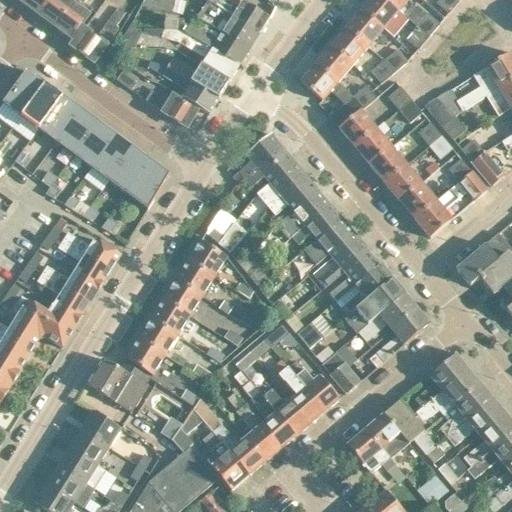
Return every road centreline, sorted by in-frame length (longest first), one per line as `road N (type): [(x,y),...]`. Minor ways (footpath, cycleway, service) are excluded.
road 1 (unclassified): [(0,483),(198,165)]
road 2 (residential): [(329,511),(291,465),(464,319)]
road 3 (residential): [(421,268),(259,79)]
road 4 (residential): [(22,35),(198,165)]
